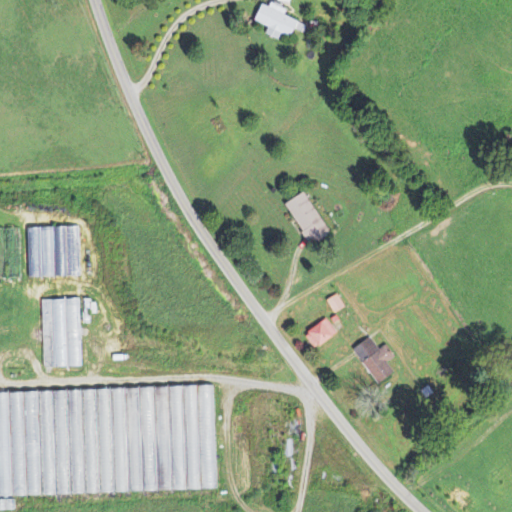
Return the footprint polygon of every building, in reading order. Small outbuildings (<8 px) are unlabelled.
[(268,35),(281,41),(284,35),(293,39),(300,23),(286,16),(288,12),(267,3),(258,23),(271,29),(268,35)] [(332,237),(309,193),(289,204),(312,248),(332,237)] [(31,278),(82,277),(82,227),(30,228),(31,278)] [(347,308),(338,295),(328,301),(337,314),(347,308)] [(83,299),(44,301),(46,368),(85,367),(83,299)] [(317,350),(339,335),(329,320),(307,335),(317,350)] [(389,363),(397,358),(389,345),(380,350),(373,338),(357,349),(379,385),(397,375),(389,363)] [(0,394),(0,497),(59,496),(64,479),(83,469),(83,464),(66,450),(82,449),(100,484),(102,484),(101,449),(107,459),(108,496),(131,484),(130,443),(152,461),(168,394),(164,390),(0,394)]
